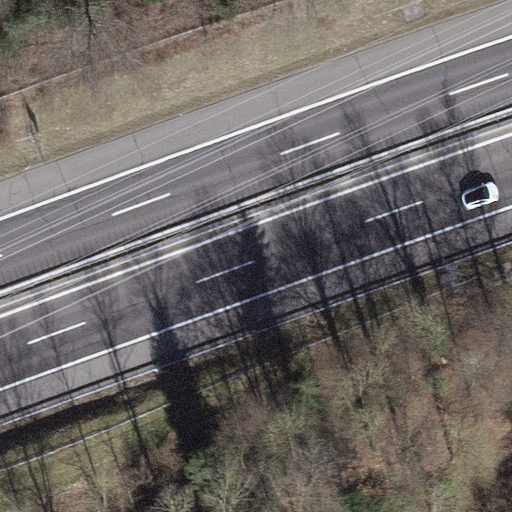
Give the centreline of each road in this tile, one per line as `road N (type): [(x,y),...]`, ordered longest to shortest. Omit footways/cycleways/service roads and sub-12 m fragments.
road 1 (motorway): [(0,357),(511,173)]
road 2 (motorway): [(511,72),(0,255)]
road 3 (track): [(0,477),(305,372)]
